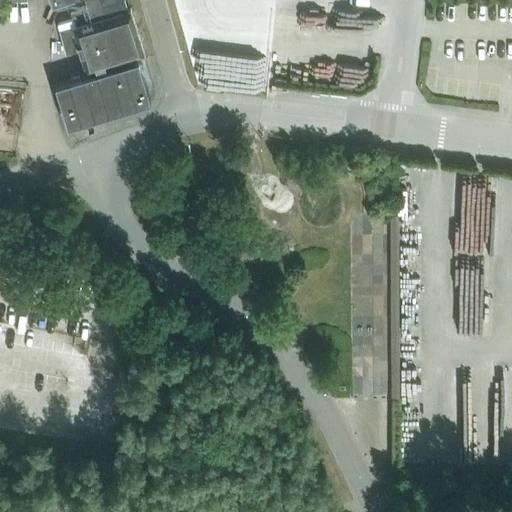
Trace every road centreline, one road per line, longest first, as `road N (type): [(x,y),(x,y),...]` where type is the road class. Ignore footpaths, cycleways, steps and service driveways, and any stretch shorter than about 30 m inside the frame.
road 1 (unclassified): [(369,511),(279,345),(169,268),(120,221),(93,157)]
road 2 (unclassified): [(188,119),(153,0)]
